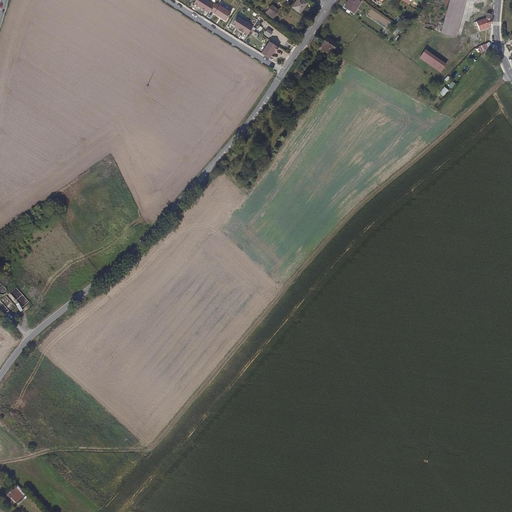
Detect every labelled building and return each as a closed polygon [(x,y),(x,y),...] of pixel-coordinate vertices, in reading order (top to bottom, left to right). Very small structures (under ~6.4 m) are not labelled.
[(209,2),(206,0),(194,0),(193,4),(205,10),(209,2)] [(300,14),(307,3),(302,0),(296,0),(291,8),(300,14)] [(354,12),(361,1),(360,0),(348,0),(345,6),(354,12)] [(458,30),(465,1),(462,0),(450,0),(444,27),(458,30)] [(231,11),(218,4),(215,2),(211,10),(214,12),(226,19),(231,11)] [(275,16),(279,10),(273,5),(269,11),(275,16)] [(236,15),(231,23),(234,25),(238,27),(238,28),(242,31),(243,30),(247,33),(252,25),(236,15)] [(481,31),(492,26),(493,19),(487,18),(477,22),(480,30),(481,31)] [(272,32),(267,27),(264,32),(269,36),(272,32)] [(456,37),(457,32),(458,30),(444,27),(443,34),(451,36),(456,37)] [(330,55),(338,44),(327,36),(323,41),(326,43),(324,45),(321,49),(330,55)] [(278,48),(270,42),(262,54),(270,59),(278,48)] [(424,51),(419,60),(441,74),(447,65),(424,51)] [(445,96),(450,90),(450,89),(445,86),(441,93),(443,94),(445,96)] [(4,495),(13,504),(25,494),(17,485),(4,495)]
